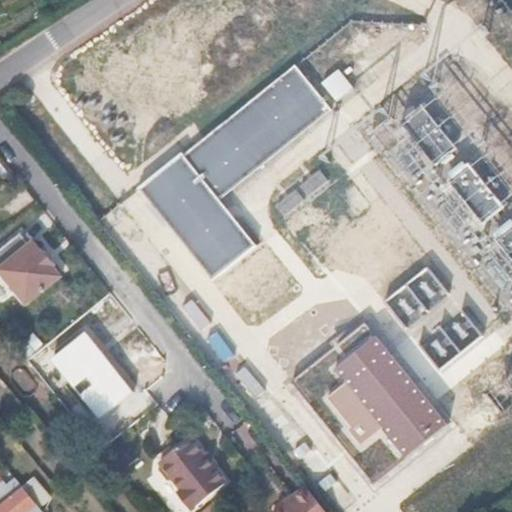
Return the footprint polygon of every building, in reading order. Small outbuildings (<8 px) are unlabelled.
[(255,97),(290,140),(335,104),(300,61),(255,97)] [(339,73),(322,86),(338,106),(354,92),(339,73)] [(222,195),(290,140),(255,97),(189,151),(187,149),(174,160),(247,250),(259,241),(222,195)] [(508,309),(511,305),(511,193),(443,108),(431,117),(422,105),(405,119),(399,147),(410,149),(442,189),(438,210),(457,215),(455,227),(462,221),(468,228),(494,233),(486,267),(501,271),(495,300),(501,308),(508,309)] [(216,276),(247,250),(174,160),(142,186),(216,276)] [(33,244),(24,232),(0,250),(0,268),(28,304),(64,275),(57,265),(59,263),(48,248),(46,250),(37,240),(33,244)] [(440,376),(486,340),(430,268),(383,305),(440,376)] [(451,425),(371,322),(297,380),(378,482),(451,425)] [(108,357),(89,333),(57,358),(105,417),(138,390),(111,355),(108,357)] [(229,482),(194,438),(158,467),(167,479),(174,479),(182,490),(179,494),(193,511),(229,482)] [(0,491),(0,498),(4,503),(24,486),(9,467),(3,473),(11,484),(0,491)] [(330,511),(310,485),(296,496),(298,500),(289,508),(282,511),(330,511)] [(0,511),(26,511),(38,503),(26,488),(0,508),(0,511)] [(298,500),(296,496),(285,505),(289,508),(298,500)]
